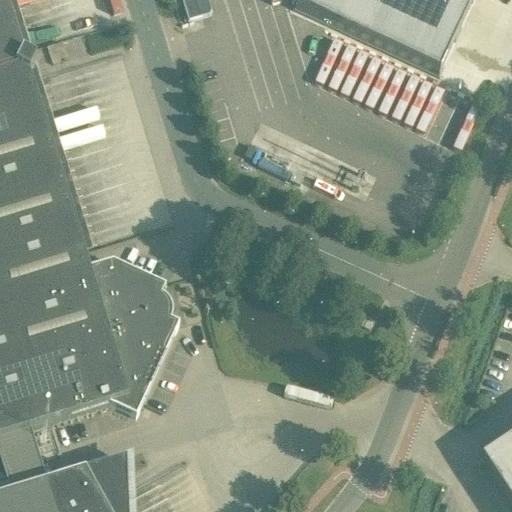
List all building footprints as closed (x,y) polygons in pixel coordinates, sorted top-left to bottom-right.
[(0,0),(0,443),(108,411),(135,423),(178,329),(170,325),(170,324),(171,323),(171,321),(171,319),(171,318),(171,316),(171,314),(170,312),(170,311),(169,309),(168,308),(167,306),(166,305),(165,304),(164,303),(162,302),(161,301),(165,292),(112,268),(88,275),(83,257),(30,86),(28,81),(35,68),(22,62),(21,58),(2,0),(0,0)] [(205,0),(179,0),(187,25),(211,18),(205,0)] [(298,0),(292,14),(437,81),(474,0),(298,0)] [(259,261),(251,258),(248,256),(243,267),(254,272),(259,261)] [(511,511),(511,444),(480,466),(510,511),(511,511)] [(66,482),(0,502),(0,511),(102,511),(94,496),(122,481),(118,468),(124,466),(123,465),(73,480),(66,482)] [(126,511),(125,465),(123,465),(124,466),(118,468),(122,481),(94,496),(102,511),(126,511)]
